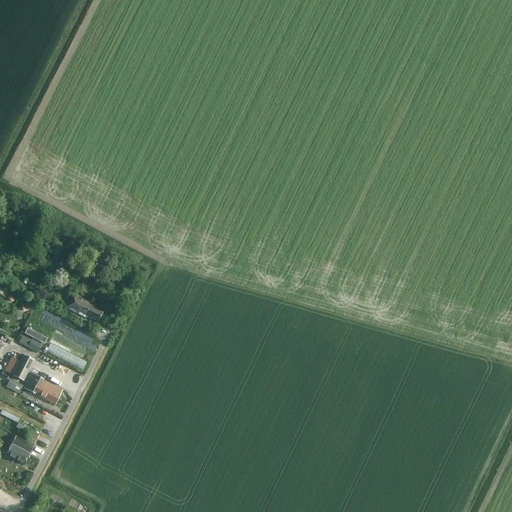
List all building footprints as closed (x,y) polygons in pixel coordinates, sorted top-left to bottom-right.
[(54,230),(48,227),(42,237),(48,241),(54,230)] [(61,234),(57,240),(66,245),(69,239),(61,234)] [(87,316),(98,322),(103,312),(95,308),(96,305),(74,294),(67,308),(86,318),(87,316)] [(23,313),(31,310),(29,303),(21,306),(23,313)] [(47,339),(27,328),(24,334),(44,344),(47,339)] [(37,352),(41,345),(31,340),(27,347),(37,352)] [(52,343),(48,351),(63,359),(67,352),(52,343)] [(19,362),(12,376),(23,381),(34,360),(23,355),(19,362)] [(72,356),(70,364),(85,368),(88,360),(72,356)] [(11,357),(4,372),(12,375),(19,361),(11,357)] [(55,405),(62,390),(43,381),(44,379),(31,373),(24,388),(36,395),(55,405)] [(23,385),(10,379),(6,387),(18,394),(23,385)] [(23,437),(27,429),(18,424),(16,428),(19,429),(17,434),(23,437)] [(23,437),(17,434),(12,443),(5,457),(13,462),(14,460),(24,465),(29,455),(31,452),(35,443),(23,437)]
